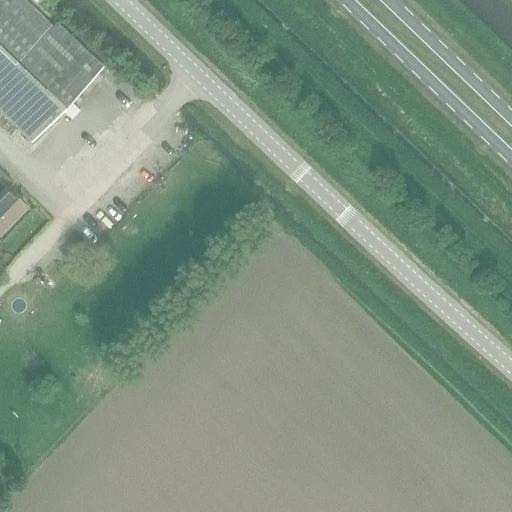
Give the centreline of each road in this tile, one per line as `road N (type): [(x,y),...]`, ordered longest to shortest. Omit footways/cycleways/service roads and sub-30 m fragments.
road 1 (unclassified): [(511,369),(118,0)]
road 2 (track): [(228,0),(511,271)]
road 3 (track): [(0,294),(198,77)]
road 4 (primary): [(346,0),(511,157)]
road 5 (primary): [(511,117),(388,0)]
